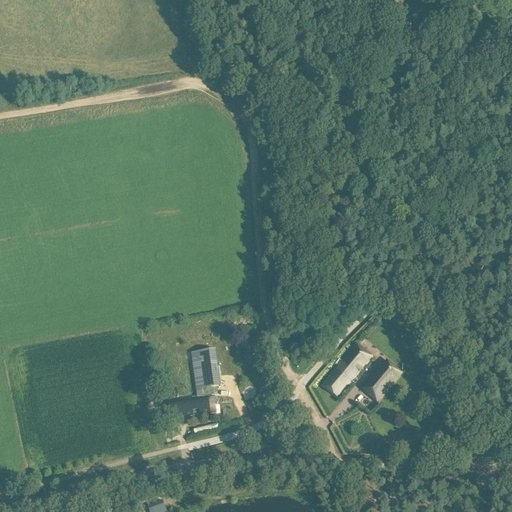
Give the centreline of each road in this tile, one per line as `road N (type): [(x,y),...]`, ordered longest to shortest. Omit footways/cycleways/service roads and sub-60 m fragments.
road 1 (track): [(299,389),(265,311),(250,138),(242,111),(224,91),(190,82),(0,115)]
road 2 (unclassified): [(7,511),(187,465)]
road 3 (unclassified): [(511,469),(330,461)]
road 4 (unclassified): [(187,465),(330,461)]
road 5 (track): [(299,389),(326,443),(342,511)]
